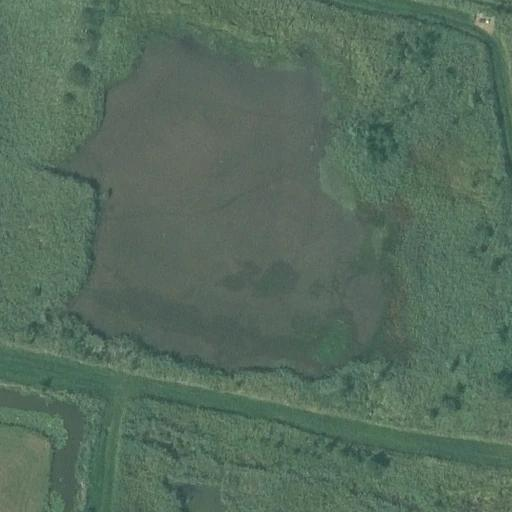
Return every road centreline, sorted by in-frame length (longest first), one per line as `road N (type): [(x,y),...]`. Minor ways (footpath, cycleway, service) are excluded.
road 1 (track): [(139,403),(441,464),(511,463)]
road 2 (track): [(345,0),(485,33),(511,158)]
